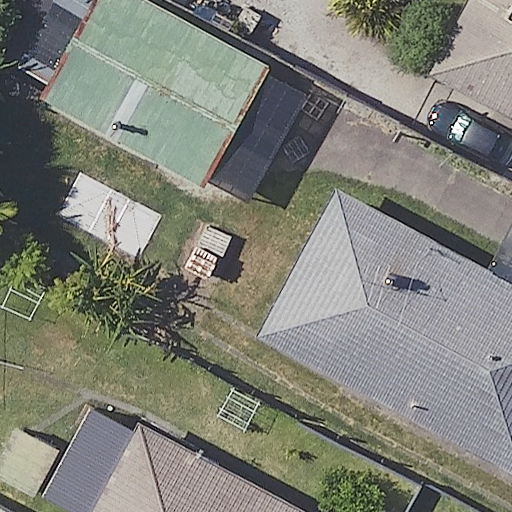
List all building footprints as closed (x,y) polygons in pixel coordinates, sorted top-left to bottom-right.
[(277,60),(160,0),(23,0),(0,46),(0,64),(217,176),(277,60)] [(511,0),(476,0),(442,65),(511,102),(511,0)] [(511,275),(336,182),(258,327),(511,462),(511,275)] [(361,511),(142,394),(78,511),(361,511)] [(0,511),(20,511),(23,506),(0,494),(0,511)]
